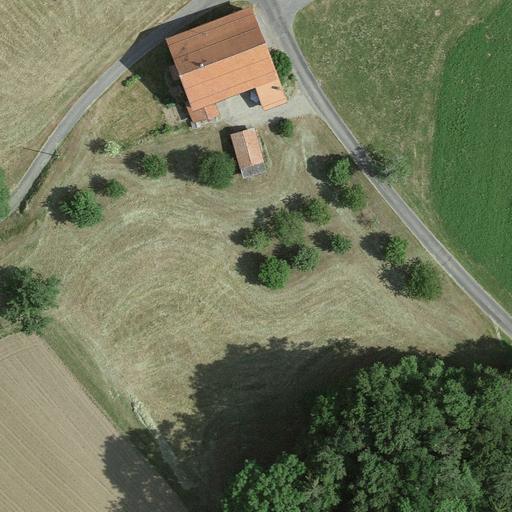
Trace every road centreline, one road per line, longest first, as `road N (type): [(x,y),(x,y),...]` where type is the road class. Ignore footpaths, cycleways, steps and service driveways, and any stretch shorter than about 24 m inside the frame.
road 1 (unclassified): [(511,334),(379,191),(301,79),(264,0)]
road 2 (unclassified): [(0,214),(97,92),(211,0)]
